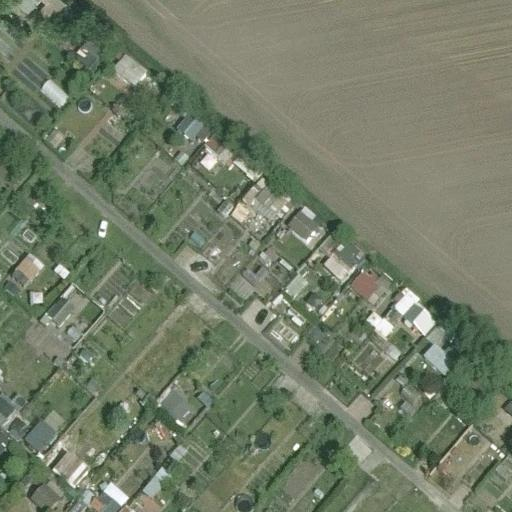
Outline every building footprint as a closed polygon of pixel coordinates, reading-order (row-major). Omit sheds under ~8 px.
[(14,0),(14,1),(28,14),(40,0),(14,0)] [(91,70),(111,47),(94,33),(74,56),(91,70)] [(138,90),(151,74),(127,54),(114,70),(138,90)] [(177,130),(191,142),(208,124),(194,112),(177,130)] [(239,156),(234,166),(250,174),(255,165),(239,156)] [(271,211),(282,199),(268,187),(258,199),(271,211)] [(250,230),(267,210),(248,194),(231,214),(250,230)] [(308,243),(325,224),(305,208),(289,227),(308,243)] [(348,239),(324,266),(343,283),(367,256),(348,239)] [(31,255),(12,276),(27,289),(46,268),(31,255)] [(351,287),(368,302),(383,285),(366,270),(351,287)] [(394,307),(426,336),(440,320),(408,292),(394,307)] [(62,330),(77,308),(60,296),(45,318),(62,330)] [(374,312),(367,323),(387,337),(395,326),(374,312)] [(436,344),(425,356),(446,376),(458,363),(436,344)] [(171,388),(157,402),(178,423),(192,409),(171,388)] [(26,407),(7,390),(0,397),(0,427),(5,431),(26,407)] [(25,441),(39,454),(68,424),(54,411),(25,441)] [(8,434),(19,442),(30,428),(19,419),(8,434)] [(0,434),(0,452),(4,454),(11,439),(0,434)] [(72,463),(64,484),(83,491),(91,470),(72,463)] [(143,493),(153,501),(166,484),(156,476),(143,493)] [(33,500),(46,511),(52,511),(66,496),(50,481),(33,500)] [(91,508),(96,511),(117,511),(121,508),(101,494),(91,508)] [(80,502),(71,511),(84,511),(87,508),(80,502)]
